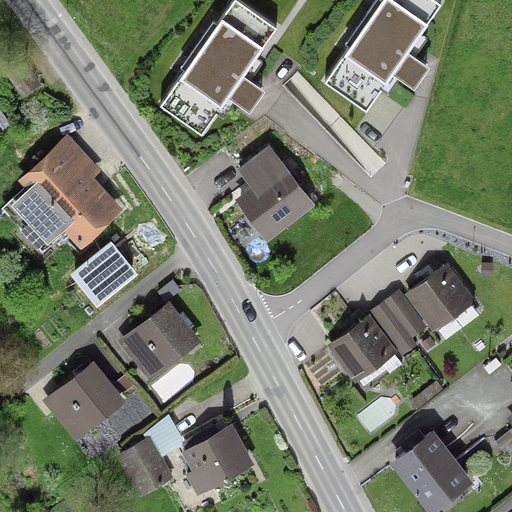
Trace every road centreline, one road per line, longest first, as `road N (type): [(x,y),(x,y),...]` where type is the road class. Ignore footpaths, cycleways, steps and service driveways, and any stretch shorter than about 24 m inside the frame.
road 1 (tertiary): [(28,0),(223,280),(248,329)]
road 2 (residential): [(511,245),(411,215),(248,329)]
road 3 (tertiary): [(248,329),(346,511)]
